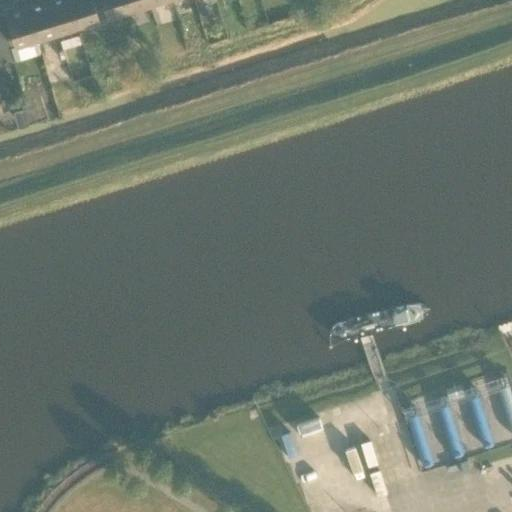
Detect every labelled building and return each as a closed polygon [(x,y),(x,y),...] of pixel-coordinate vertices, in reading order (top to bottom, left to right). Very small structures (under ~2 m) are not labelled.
[(15,46),(36,40),(23,0),(16,0),(18,5),(3,9),(15,46)] [(57,33),(46,0),(33,0),(32,0),(23,0),(36,40),(57,33)] [(46,0),(57,33),(78,27),(69,0),(46,0)] [(69,0),(78,27),(99,20),(92,0),(69,0)] [(101,0),(107,18),(128,11),(124,0),(101,0)] [(149,5),(147,0),(124,0),(128,11),(149,5)] [(27,117),(24,109),(13,111),(16,120),(27,117)] [(411,401),(428,465),(511,441),(511,382),(504,384),(510,409),(503,411),(494,378),(411,401)] [(366,466),(377,463),(369,439),(359,443),(366,466)] [(376,497),(387,494),(380,470),(369,474),(376,497)]
